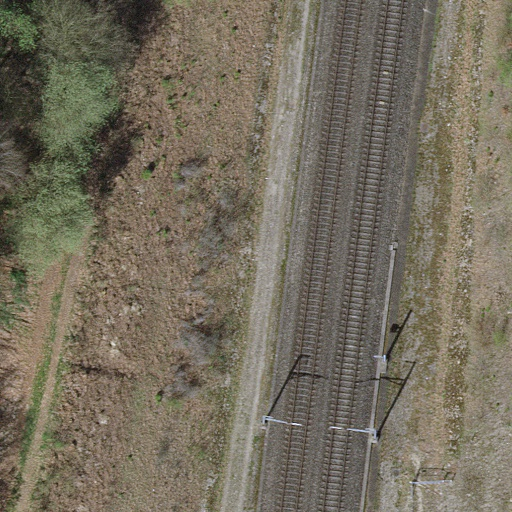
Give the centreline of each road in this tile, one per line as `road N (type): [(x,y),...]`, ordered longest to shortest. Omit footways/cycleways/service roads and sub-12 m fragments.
road 1 (track): [(294,0),(197,511)]
road 2 (track): [(466,0),(401,511)]
